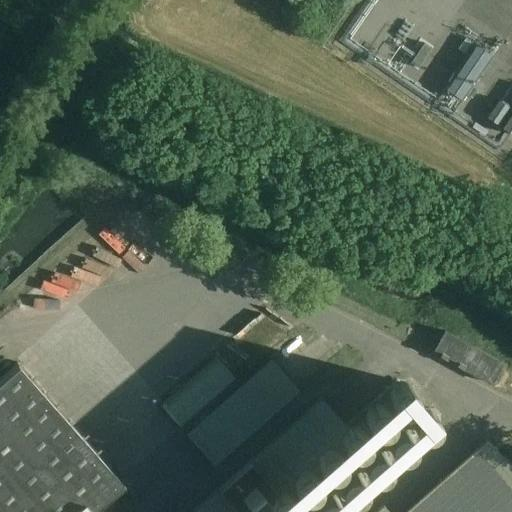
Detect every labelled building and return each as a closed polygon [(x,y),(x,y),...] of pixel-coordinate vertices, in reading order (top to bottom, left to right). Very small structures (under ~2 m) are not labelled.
[(478,42),(444,87),(462,100),(489,64),(488,63),(494,54),(478,42)] [(498,123),(509,105),(499,99),(487,117),(498,123)] [(511,108),(503,127),(511,131),(511,108)] [(283,311),(246,341),(260,358),(297,328),(283,311)] [(444,330),(432,353),(491,386),(504,363),(444,330)] [(215,357),(160,406),(180,428),(235,379),(215,357)] [(271,360),(185,435),(214,466),(299,391),(271,360)] [(114,511),(133,495),(122,483),(17,363),(0,377),(0,511),(114,511)] [(190,511),(250,511),(346,429),(321,398),(250,461),(190,511)] [(511,511),(511,467),(487,440),(404,511),(390,511),(388,510),(383,503),(373,511),(511,511)]
